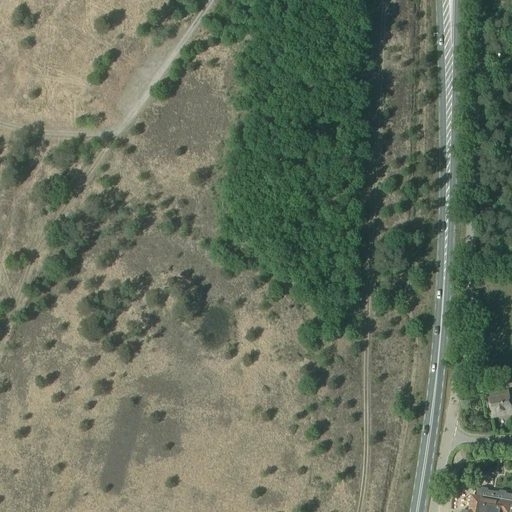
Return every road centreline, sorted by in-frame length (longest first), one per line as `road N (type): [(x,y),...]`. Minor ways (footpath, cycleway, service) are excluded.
road 1 (primary): [(418,511),(443,286),(449,9)]
road 2 (unclassified): [(447,435),(467,287),(476,0)]
